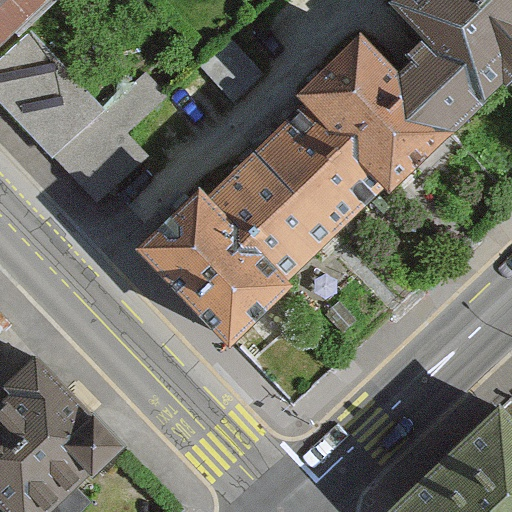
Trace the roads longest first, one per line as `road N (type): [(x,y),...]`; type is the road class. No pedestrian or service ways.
road 1 (tertiary): [(286,507),(0,213)]
road 2 (secondary): [(511,293),(286,507)]
